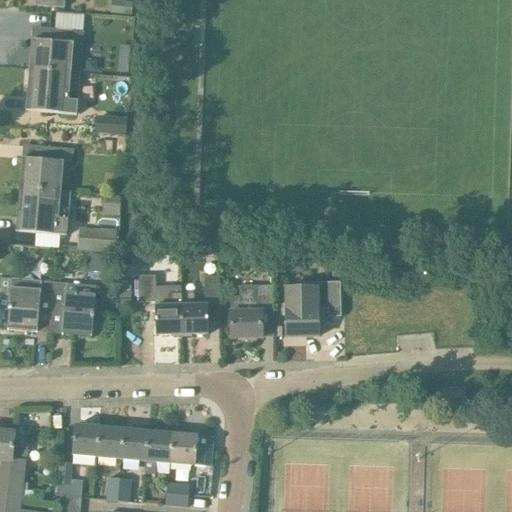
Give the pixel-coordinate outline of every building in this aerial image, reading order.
[(132,16),(133,2),(126,2),(126,0),(111,0),(110,14),(132,16)] [(29,70),(79,74),(79,72),(80,72),(84,31),(53,29),(52,42),(32,40),(29,70)] [(129,62),(117,60),(116,73),(128,75),(129,62)] [(79,74),(29,70),(26,112),(77,116),(78,100),(77,99),(79,74)] [(98,118),(97,133),(125,135),(127,120),(98,118)] [(22,158),(19,188),(61,192),(61,191),(64,163),(73,164),(74,150),(43,147),(42,160),(22,158)] [(61,191),(61,192),(19,188),(17,217),(37,219),(35,233),(16,231),(16,232),(67,237),(70,192),(61,191)] [(80,230),(78,250),(114,253),(116,233),(80,230)] [(88,272),(113,274),(114,257),(90,254),(88,272)] [(182,335),(182,306),(181,290),(158,290),(158,279),(140,279),(140,303),(155,303),(155,307),(156,336),(182,335)] [(219,279),(206,279),(206,300),(219,300),(219,279)] [(53,283),(11,280),(7,330),(37,333),(38,313),(51,314),(53,283)] [(118,282),(119,308),(132,308),(130,281),(118,282)] [(53,283),(51,314),(64,315),(62,335),(92,338),(93,329),(95,329),(96,318),(94,318),(96,287),(53,283)] [(285,303),(281,306),(281,315),(285,318),(286,338),(318,337),(317,310),(327,310),(327,318),(341,317),(340,283),(302,284),(302,289),(285,289),(285,303)] [(230,299),(231,339),(262,339),(262,313),(275,313),(275,288),(240,288),(240,299),(230,299)] [(182,294),(183,306),(182,306),(182,335),(208,334),(207,305),(194,306),(194,294),(182,294)] [(458,389),(441,390),(440,390),(441,400),(465,398),(464,388),(458,389)] [(72,456),(96,458),(99,428),(74,426),(72,456)] [(99,428),(96,458),(121,461),(124,430),(99,428)] [(124,430),(121,461),(145,463),(148,433),(148,432),(124,430)] [(0,500),(20,503),(25,449),(14,447),(15,434),(0,432),(0,460),(2,461),(1,473),(0,472),(0,500)] [(148,432),(148,433),(145,463),(170,465),(173,434),(148,432)] [(173,434),(170,465),(211,469),(214,438),(173,434)] [(56,496),(73,497),(74,485),(69,484),(72,463),(60,462),(56,496)] [(119,480),(108,479),(106,501),(117,502),(119,480)] [(119,480),(117,502),(130,503),(131,481),(119,480)] [(166,495),(189,496),(190,485),(167,483),(166,495)] [(189,496),(166,495),(165,506),(188,508),(189,496)] [(80,509),(81,499),(73,498),(73,497),(56,496),(60,497),(59,508),(80,509)] [(18,511),(20,503),(0,500),(0,511),(18,511)]
